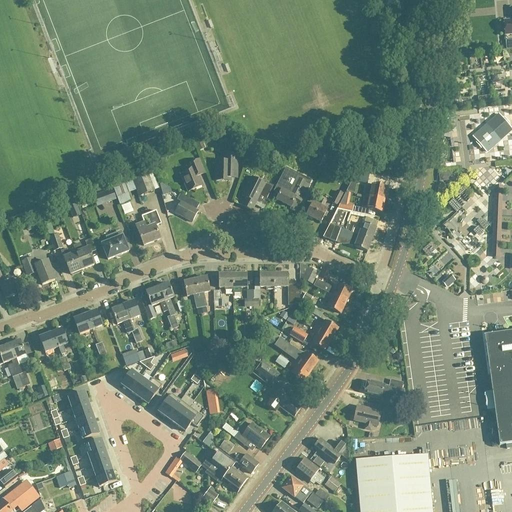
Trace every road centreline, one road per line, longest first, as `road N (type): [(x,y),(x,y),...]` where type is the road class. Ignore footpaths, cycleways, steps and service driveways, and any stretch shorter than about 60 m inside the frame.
road 1 (tertiary): [(391,290),(423,192),(449,0)]
road 2 (tertiary): [(244,511),(334,394),(391,290)]
road 3 (residential): [(0,331),(193,255)]
road 4 (residential): [(137,495),(174,448),(112,401),(104,404)]
road 5 (residential): [(193,255),(320,256)]
